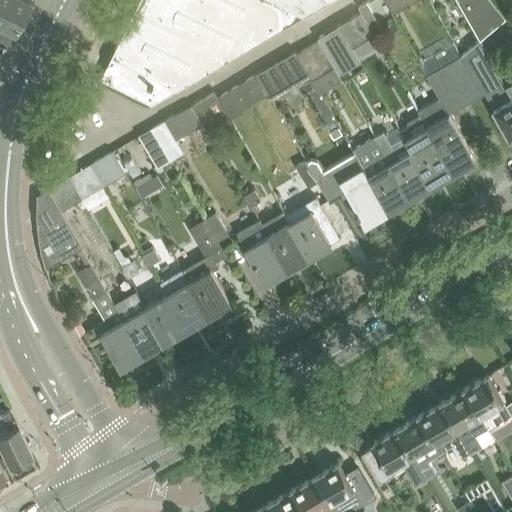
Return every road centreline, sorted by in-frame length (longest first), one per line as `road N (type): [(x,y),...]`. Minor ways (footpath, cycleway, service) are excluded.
road 1 (residential): [(511,190),(239,353),(141,420),(120,448)]
road 2 (secondary): [(135,470),(511,245)]
road 3 (residential): [(191,490),(248,445),(511,293)]
road 4 (tertiary): [(11,272),(5,215),(18,103),(62,0)]
road 5 (tertiary): [(11,272),(29,357),(103,489)]
road 6 (tertiary): [(120,448),(11,272)]
